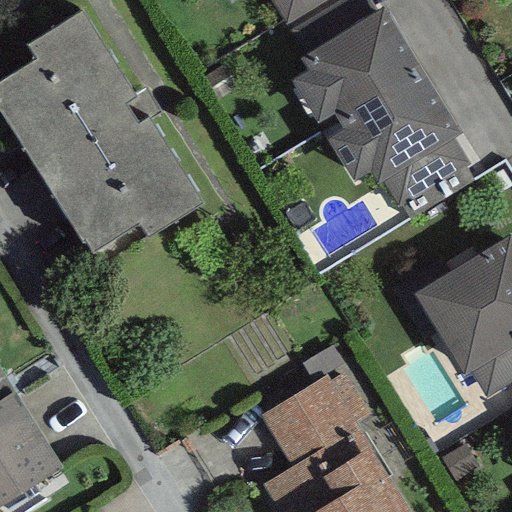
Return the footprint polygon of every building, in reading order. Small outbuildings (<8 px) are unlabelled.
[(327,0),(274,0),(290,24),(327,0)] [(333,104),(338,113),(421,62),(383,0),(379,0),(298,49),(306,61),(292,69),(318,113),(333,104)] [(37,50),(0,73),(0,95),(94,245),(139,216),(146,227),(201,192),(148,107),(138,113),(125,91),(134,85),(82,3),(28,37),(37,50)] [(421,62),(338,113),(342,119),(326,129),(351,172),(368,163),(374,174),(379,171),(396,203),(468,160),(450,129),(459,123),(421,62)] [(469,364),(511,337),(511,225),(511,224),(419,279),(415,272),(392,286),(424,337),(440,327),(464,367),(469,364)] [(511,337),(469,364),(487,393),(511,377),(511,337)] [(0,491),(60,453),(0,360),(0,491)] [(262,410),(290,461),(320,443),(333,462),(370,440),(356,418),(369,410),(344,369),(331,377),(327,371),(262,410)] [(290,461),(263,480),(283,511),(413,511),(370,440),(333,462),(320,443),(290,461)]
